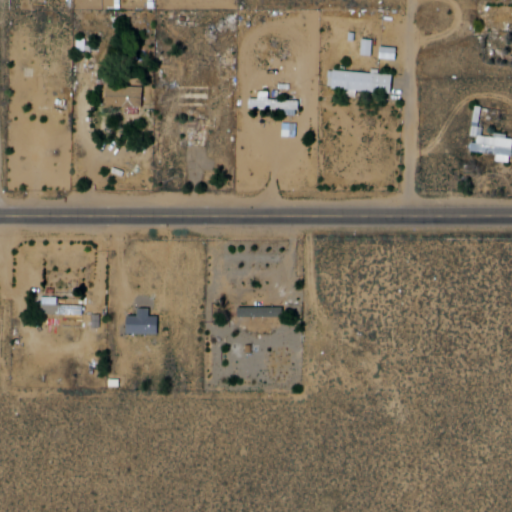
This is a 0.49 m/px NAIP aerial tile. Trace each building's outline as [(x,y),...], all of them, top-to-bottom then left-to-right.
[(487,5),(511,5),(511,28),(508,28),(508,32),(498,32),(498,29),(489,29),(489,22),(487,22),(487,5)] [(331,88),(349,90),(348,97),(357,98),(357,92),(397,96),(400,75),(334,67),(331,88)] [(116,86),(117,94),(149,91),(148,83),(116,86)] [(182,86),(213,85),(213,108),(182,109),(182,86)] [(255,99),(263,99),(263,92),(274,92),(274,100),(303,101),(303,110),(298,110),(298,116),(288,116),(289,110),(255,108),(255,99)] [(106,97),(148,93),(149,100),(141,101),(141,107),(134,107),(133,103),(107,105),(106,97)] [(476,136),(479,106),(487,107),(484,128),(488,129),(488,135),(482,134),(482,136),(476,136)] [(203,147),(203,131),(185,131),(185,147),(203,147)] [(482,134),(497,135),(497,132),(511,132),(511,160),(500,160),(500,154),(474,153),(475,141),(482,141),(482,136),(482,134)] [(46,315),(46,297),(62,297),(62,306),(88,306),(88,316),(46,315)] [(236,304),(236,324),(253,324),(253,334),(268,334),(268,322),(284,322),(284,303),(236,304)] [(162,316),(131,317),(131,334),(162,334),(162,316)]
